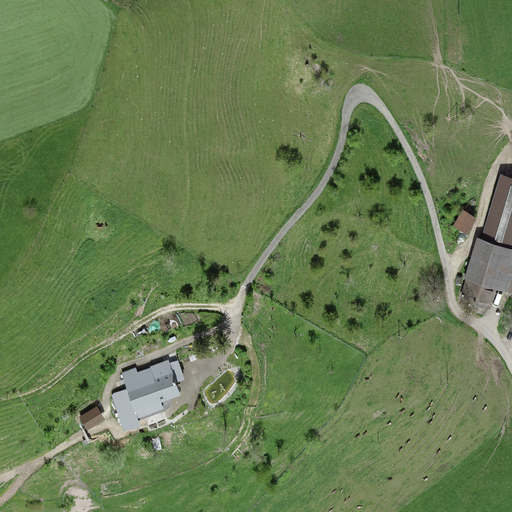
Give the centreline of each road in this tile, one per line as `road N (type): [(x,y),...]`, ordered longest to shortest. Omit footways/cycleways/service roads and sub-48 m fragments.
road 1 (track): [(119,367),(233,318),(254,270),(319,186),(338,152),(348,106),(363,93),(408,148),(426,189),(459,312),(511,363)]
road 2 (track): [(237,308),(166,308),(86,353),(51,384),(0,402)]
road 3 (track): [(233,318),(223,357),(147,426),(118,435),(106,397),(119,367)]
